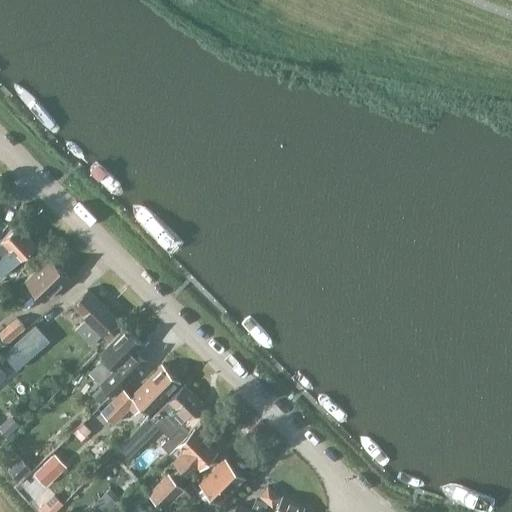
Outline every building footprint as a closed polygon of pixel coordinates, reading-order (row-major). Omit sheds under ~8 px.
[(0,257),(0,274),(2,277),(36,245),(16,225),(0,239),(0,240),(1,242),(0,243),(0,254),(1,256),(0,257)] [(69,277),(63,271),(49,256),(24,280),(43,299),(52,290),(53,292),(69,277)] [(106,339),(121,323),(87,290),(79,296),(71,304),(85,318),(73,329),(90,345),(101,334),(106,339)] [(16,316),(0,329),(0,335),(6,343),(25,327),(16,316)] [(1,353),(16,369),(21,364),(50,339),(36,323),(1,353)] [(107,343),(99,351),(102,353),(100,356),(100,360),(112,372),(111,374),(101,383),(102,384),(110,393),(111,394),(117,388),(121,384),(134,371),(126,364),(139,351),(143,347),(124,327),(116,335),(107,343)] [(160,401),(179,381),(161,364),(145,380),(145,381),(130,396),(122,388),(100,411),(113,424),(130,407),(135,411),(140,406),(148,413),(160,401)] [(102,384),(92,394),(100,403),(110,393),(102,384)] [(183,384),(149,418),(168,437),(160,444),(168,453),(187,435),(179,427),(203,404),(183,384)] [(167,472),(147,492),(163,509),(183,490),(183,487),(178,482),(186,473),(188,474),(197,465),(199,467),(217,449),(208,441),(216,433),(203,419),(187,435),(168,453),(173,457),(171,459),(180,467),(171,476),(167,472)] [(2,423),(0,424),(0,438),(1,440),(10,432),(2,423)] [(82,423),(72,432),(77,437),(87,427),(82,423)] [(140,425),(117,448),(126,456),(148,434),(140,425)] [(32,476),(44,488),(64,468),(52,456),(32,476)] [(198,482),(218,503),(243,477),(224,457),(200,480),(198,482)] [(10,474),(19,482),(30,471),(22,462),(10,474)] [(183,490),(188,494),(191,497),(199,490),(190,481),(183,490)] [(105,511),(115,501),(105,491),(95,501),(105,511)] [(301,511),(304,507),(281,495),(272,511),(301,511)] [(53,496),(46,503),(54,511),(56,511),(63,506),(53,496)] [(263,511),(267,503),(257,499),(252,511),(237,504),(233,511),(263,511)]
